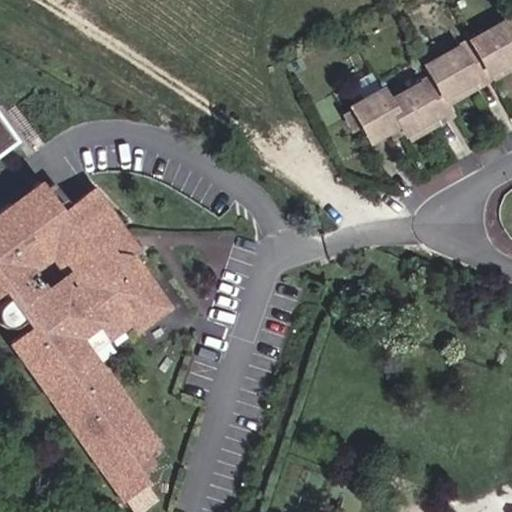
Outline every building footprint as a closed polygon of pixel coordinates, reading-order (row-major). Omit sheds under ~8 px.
[(442,98),(511,59),(511,18),(424,67),(430,78),(386,103),(380,91),(348,108),(351,113),(358,126),(366,141),(385,131),(397,124),(402,134),(448,109),(445,104),(442,98)] [(445,104),(511,67),(511,59),(442,98),(445,104)] [(406,141),(452,116),(448,109),(402,134),(406,141)] [(358,126),(351,113),(344,117),(351,130),(358,126)] [(0,149),(2,148),(5,151),(15,144),(0,123),(0,149)] [(402,134),(397,124),(385,131),(391,140),(402,134)] [(112,251),(104,239),(117,230),(89,190),(57,213),(36,185),(0,211),(0,295),(2,298),(0,300),(0,325),(6,327),(12,326),(19,321),(23,327),(5,341),(12,351),(11,357),(24,375),(31,376),(34,381),(38,386),(37,392),(50,410),(56,411),(63,420),(62,427),(75,445),(81,446),(88,455),(87,461),(100,479),(107,480),(114,490),(112,496),(117,502),(121,499),(130,511),(137,511),(154,500),(137,476),(143,471),(136,462),(143,457),(158,446),(153,439),(147,439),(140,429),(141,423),(128,405),(121,404),(114,395),(115,388),(102,370),(96,369),(80,347),(102,331),(113,346),(169,306),(130,253),(126,250),(123,249),(119,248),(112,251)] [(132,251),(117,230),(104,239),(112,251),(119,248),(123,249),(126,250),(130,253),(132,251)] [(150,466),(143,457),(136,462),(143,471),(150,466)]
